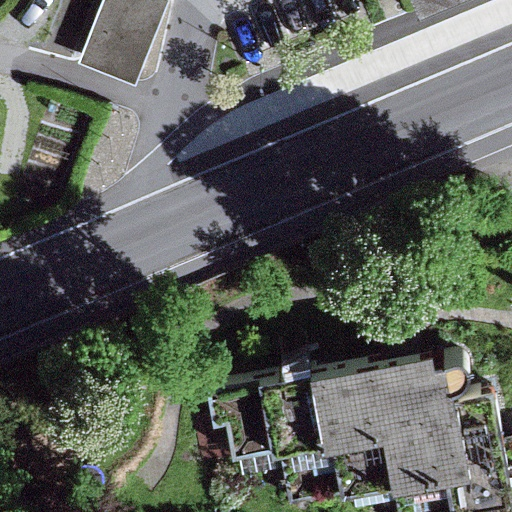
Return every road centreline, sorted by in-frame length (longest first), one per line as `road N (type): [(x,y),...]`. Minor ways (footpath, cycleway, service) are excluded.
road 1 (secondary): [(206,214),(511,82)]
road 2 (secondary): [(0,305),(206,214)]
road 3 (unclassified): [(206,214),(179,138),(202,0)]
